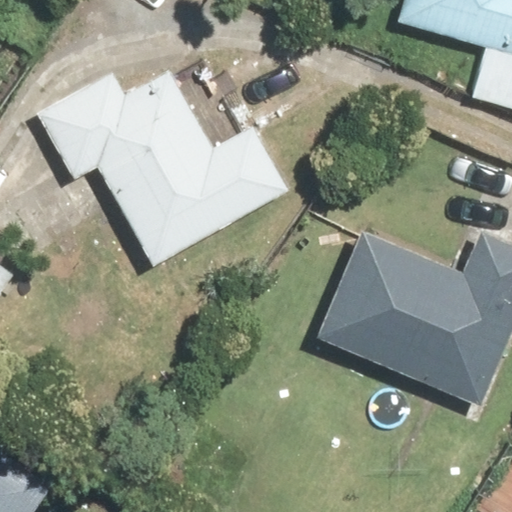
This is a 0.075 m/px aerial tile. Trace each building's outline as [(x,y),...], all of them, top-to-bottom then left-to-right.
[(511,0),(403,0),(400,12),(492,38),(477,90),(511,100),(511,0)] [(116,65),(43,108),(78,169),(101,157),(158,254),(295,175),(258,113),(216,138),(173,63),(129,88),(116,65)] [(367,220),(321,324),(488,396),(511,340),(511,231),(485,220),(466,263),(367,220)] [(0,284),(10,271),(0,263),(0,284)] [(0,450),(0,511),(41,511),(58,488),(0,450)] [(511,511),(511,489),(471,468),(446,511),(511,511)]
